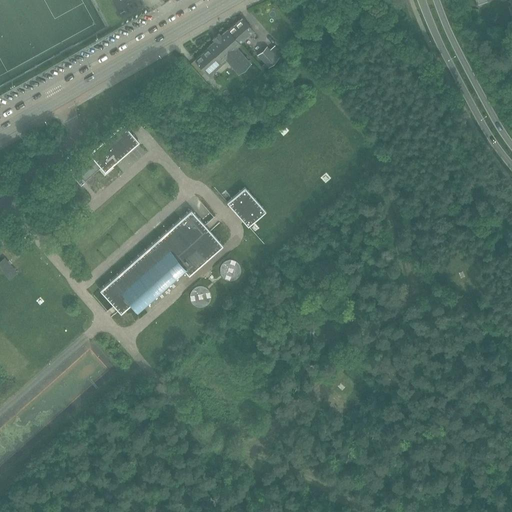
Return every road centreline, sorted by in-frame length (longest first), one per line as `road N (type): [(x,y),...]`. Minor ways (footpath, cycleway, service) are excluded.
road 1 (secondary): [(61,98),(232,0)]
road 2 (secondary): [(422,0),(474,111),(511,161)]
road 3 (secondary): [(511,144),(436,0)]
road 4 (residential): [(0,208),(65,148),(70,120),(61,98)]
